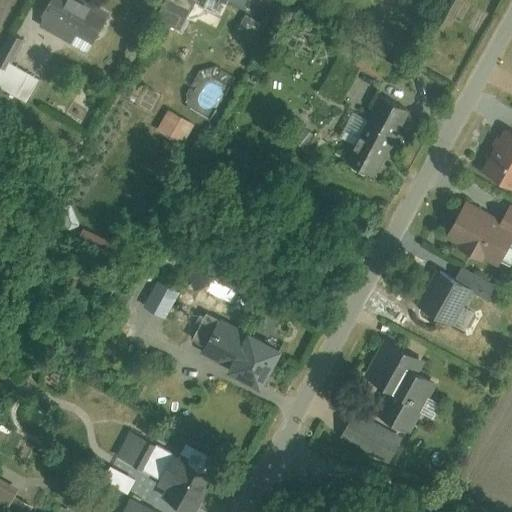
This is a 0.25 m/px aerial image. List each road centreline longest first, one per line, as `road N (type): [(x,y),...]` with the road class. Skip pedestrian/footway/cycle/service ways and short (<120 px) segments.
road 1 (residential): [(511,21),(240,511)]
road 2 (track): [(274,452),(471,511)]
